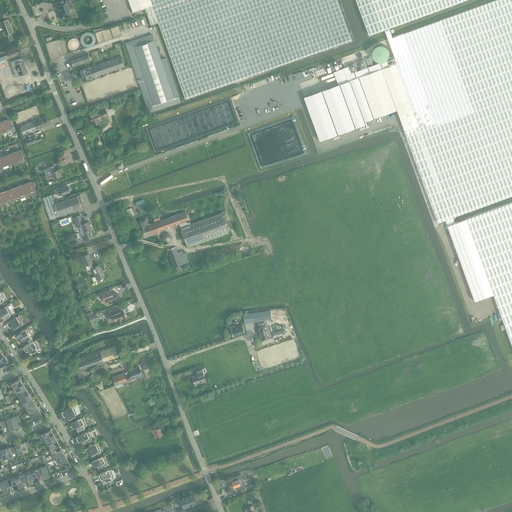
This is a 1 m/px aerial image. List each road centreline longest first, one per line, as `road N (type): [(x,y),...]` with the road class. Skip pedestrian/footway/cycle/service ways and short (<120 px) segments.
road 1 (tertiary): [(221,511),(18,0)]
road 2 (track): [(225,182),(219,177),(102,206)]
